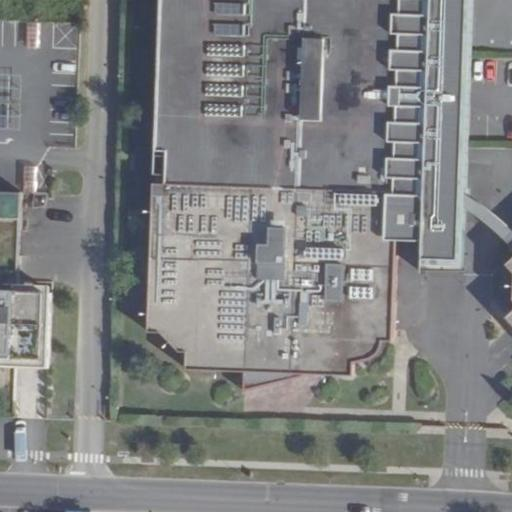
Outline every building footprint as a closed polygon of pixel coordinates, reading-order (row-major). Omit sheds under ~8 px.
[(190,381),(245,383),(244,401),(310,385),(357,387),(357,374),(361,374),(366,373),(370,373),(374,372),(378,370),(382,367),(384,363),(386,356),(387,353),(396,353),(399,252),(427,253),(426,278),(466,280),(469,217),(469,203),(469,196),(476,0),(164,0),(156,193),(151,343),(164,342),(183,362),(190,363),(190,381)] [(0,367),(31,369),(49,369),(52,294),(18,293),(22,194),(0,192),(0,367)] [(511,241),(469,203),(469,217),(511,254),(511,253),(511,241)] [(511,253),(511,254),(493,270),(499,276),(494,281),(493,319),(504,320),(494,330),(511,349),(511,350),(511,253)] [(511,370),(511,350),(511,349),(498,361),(511,370)]
